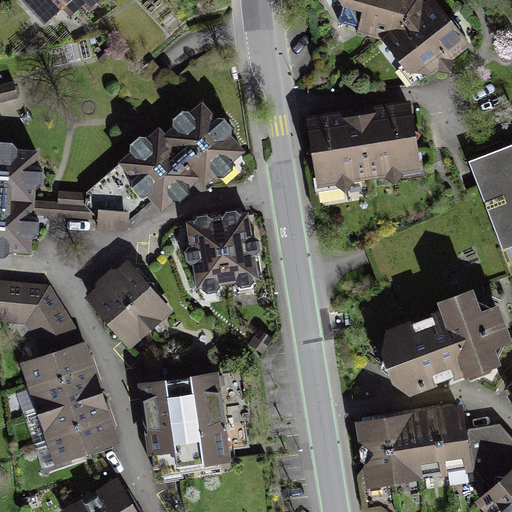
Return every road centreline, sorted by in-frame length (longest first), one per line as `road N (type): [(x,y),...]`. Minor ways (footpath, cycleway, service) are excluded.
road 1 (residential): [(68,280),(157,511)]
road 2 (residential): [(68,280),(192,205),(286,194)]
road 3 (residential): [(320,414),(286,194)]
road 4 (residential): [(511,423),(454,393),(320,414)]
road 5 (residential): [(286,194),(257,0)]
